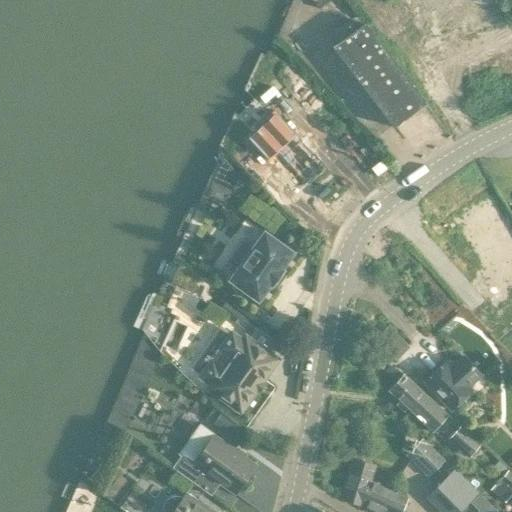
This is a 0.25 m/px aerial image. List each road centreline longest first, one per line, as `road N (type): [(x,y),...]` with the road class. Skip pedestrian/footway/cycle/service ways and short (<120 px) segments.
road 1 (tertiary): [(296,511),(354,237),(388,193),(511,127)]
road 2 (unknown): [(343,264),(436,358)]
